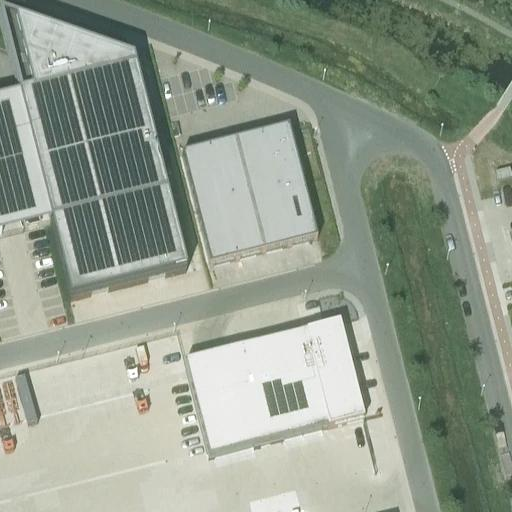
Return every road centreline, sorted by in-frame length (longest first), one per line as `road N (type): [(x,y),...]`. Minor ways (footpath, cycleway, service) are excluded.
road 1 (unclassified): [(0,358),(371,267)]
road 2 (unclassified): [(511,462),(438,173),(405,136),(374,142)]
road 3 (unclassified): [(72,0),(294,83),(342,107),(374,142)]
road 4 (unclassified): [(371,267),(430,511)]
road 5 (unclassified): [(374,142),(356,158),(350,184),(371,267)]
